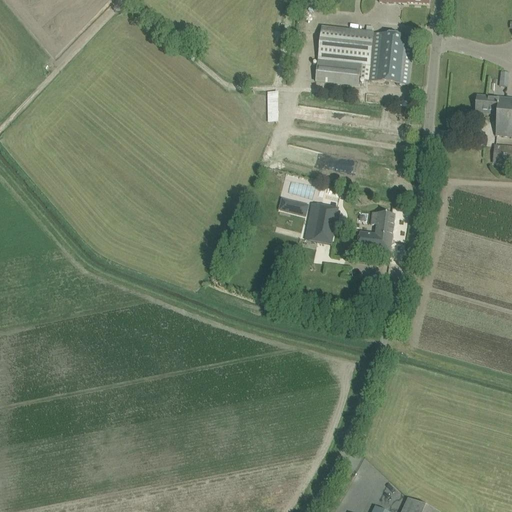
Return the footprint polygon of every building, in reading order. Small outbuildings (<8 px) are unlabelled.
[(366,82),(371,34),(322,29),(316,84),(359,89),(360,81),(362,81),(366,82)] [(409,87),(414,39),(371,34),(366,82),(409,87)] [(511,101),(478,98),(476,114),(498,116),(496,137),(511,138),(511,101)] [(511,148),(495,147),(494,165),(511,166),(511,148)] [(338,208),(321,205),(321,203),(314,202),(314,204),(312,204),(306,240),(325,243),(331,245),(338,208)] [(390,264),(395,217),(373,215),(371,226),(377,226),(376,236),(360,234),(357,260),(390,264)] [(403,511),(434,511),(409,500),(403,511)]
